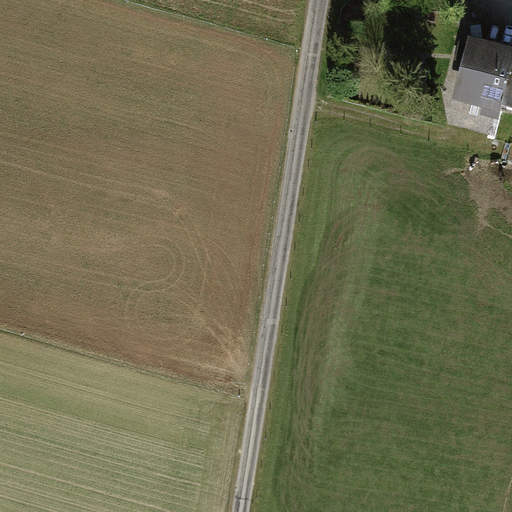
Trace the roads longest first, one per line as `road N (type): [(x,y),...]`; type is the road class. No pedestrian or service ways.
road 1 (tertiary): [(320,0),(242,511)]
road 2 (track): [(305,102),(511,156)]
